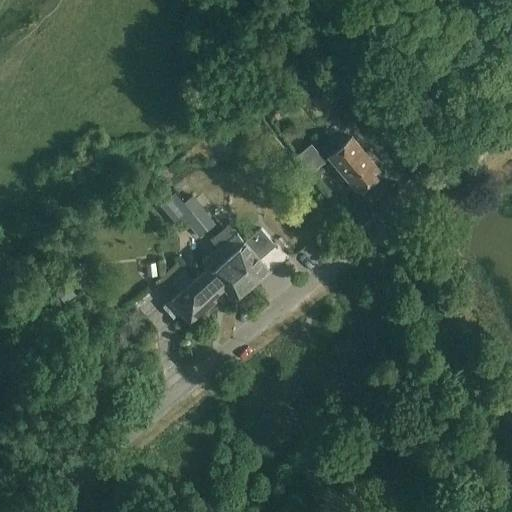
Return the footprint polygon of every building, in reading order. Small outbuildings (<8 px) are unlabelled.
[(480,0),(474,1),(479,22),(487,16),(483,0),(480,0)] [(329,156),(342,172),(355,187),(360,184),(362,187),(376,175),(373,172),(378,169),(351,137),(329,156)] [(266,147),(281,167),(292,159),(277,139),(266,147)] [(301,165),(309,174),(325,161),(317,151),(301,165)] [(200,206),(192,212),(207,231),(214,224),(200,206)] [(207,231),(192,212),(184,219),(199,237),(207,231)] [(219,247),(249,282),(266,267),(257,257),(272,244),(259,228),(243,242),(235,233),(219,247)] [(190,324),(217,301),(211,294),(221,284),(232,297),(249,282),(219,247),(202,262),(207,269),(193,281),(178,262),(154,282),(190,324)]
